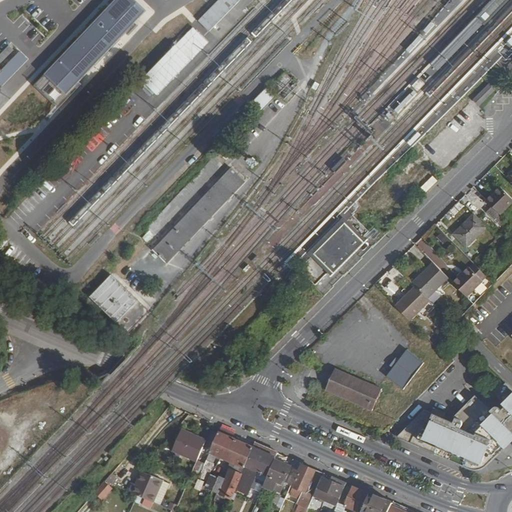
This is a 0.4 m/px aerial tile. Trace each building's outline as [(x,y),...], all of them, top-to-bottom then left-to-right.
[(149,11),(137,0),(117,0),(38,85),(60,106),(149,11)] [(209,31),(237,0),(215,0),(197,20),(209,31)] [(494,0),(478,18),(485,24),(486,25),(509,0),(494,0)] [(433,66),(439,72),(485,24),(478,18),(433,66)] [(138,81),(155,97),(207,42),(190,26),(138,81)] [(127,80),(159,47),(149,37),(117,71),(127,80)] [(8,45),(0,52),(0,63),(14,51),(8,45)] [(460,99),(475,84),(471,79),(456,94),(460,99)] [(486,83),(474,100),(481,105),(493,88),(486,83)] [(260,111),(273,97),(265,89),(251,102),(260,111)] [(211,157),(204,169),(214,175),(221,163),(211,157)] [(167,265),(245,183),(229,168),(151,250),(167,265)] [(502,214),(511,203),(511,196),(501,186),(488,200),(494,207),(502,214)] [(502,214),(494,207),(489,212),(503,226),(508,220),(502,214)] [(469,247),(488,227),(474,214),(455,234),(469,247)] [(331,270),(335,274),(366,244),(345,223),(322,246),(323,247),(315,255),(331,270)] [(315,285),(331,270),(315,255),(300,270),(315,285)] [(451,279),(467,294),(488,275),(472,259),(451,279)] [(434,262),(413,282),(416,285),(429,298),(450,278),(434,262)] [(108,275),(86,297),(124,335),(147,312),(108,275)] [(429,298),(416,285),(396,305),(411,320),(431,300),(429,298)] [(424,368),(406,354),(384,382),(402,396),(424,368)] [(385,388),(336,368),(327,391),(375,411),(385,388)] [(511,441),(511,387),(506,382),(496,393),(505,402),(504,403),(507,406),(503,409),(501,407),(500,406),(499,406),(498,406),(496,406),(492,410),(476,395),(455,417),(457,419),(455,423),(444,417),(447,412),(435,407),(433,412),(425,408),(399,434),(401,436),(470,466),(474,467),(477,467),(481,467),(485,467),(488,466),(511,441)] [(220,431),(234,438),(236,433),(222,426),(220,431)] [(184,427),(174,448),(198,459),(207,438),(184,427)] [(220,431),(211,452),(234,462),(226,479),(220,476),(219,478),(212,475),(207,487),(219,492),(216,499),(228,504),(234,489),(253,446),(234,438),(220,431)] [(253,446),(276,456),(278,452),(255,441),(253,446)] [(253,446),(234,489),(247,494),(257,470),(268,475),(276,456),(253,446)] [(268,475),(266,480),(264,484),(273,487),(276,479),(291,485),(298,468),(283,461),(283,460),(276,456),(268,475)] [(197,462),(192,473),(206,480),(211,469),(197,462)] [(302,463),(293,486),(302,490),(301,493),(303,493),(299,504),(308,509),(315,494),(322,476),(324,473),(302,463)] [(132,482),(129,490),(138,494),(154,501),(164,479),(142,470),(137,484),(132,482)] [(112,474),(106,480),(113,483),(117,476),(112,474)] [(322,476),(315,494),(337,504),(338,502),(346,483),(346,482),(332,476),(330,480),(322,476)] [(253,489),(248,498),(256,502),(264,484),(266,480),(263,478),(258,490),(253,489)] [(164,479),(154,501),(161,504),(171,482),(164,479)] [(94,495),(102,501),(112,488),(104,482),(94,495)] [(346,483),(338,502),(360,511),(368,493),(346,483)] [(368,493),(360,511),(388,511),(392,502),(369,492),(368,493)] [(335,507),(346,511),(347,511),(360,511),(338,502),(337,504),(335,507)] [(414,511),(392,502),(388,511),(414,511)]
